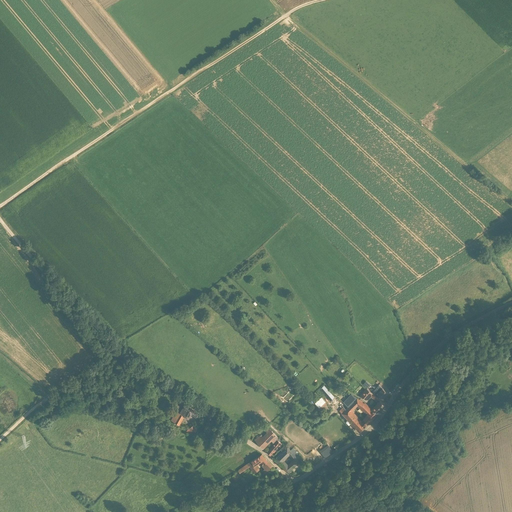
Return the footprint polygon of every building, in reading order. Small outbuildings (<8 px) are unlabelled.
[(324,386),(320,389),(330,401),(334,397),(324,386)] [(388,393),(382,388),(379,386),(377,388),(380,391),(377,394),(382,399),(388,393)] [(377,414),(385,405),(374,394),(368,390),(367,388),(360,395),(367,401),(371,397),(378,403),(372,409),(377,414)] [(351,395),(344,402),(346,405),(352,411),(357,406),(366,415),(361,420),(366,425),(376,414),(364,403),(357,398),(351,395)] [(321,398),(315,403),(319,407),(325,402),(321,398)] [(185,404),(175,423),(179,425),(184,416),(188,418),(191,412),(197,416),(199,413),(185,404)] [(352,411),(346,405),(343,407),(340,411),(360,432),(366,425),(361,420),(352,411)] [(191,435),(197,429),(193,425),(187,431),(191,435)] [(271,438),(275,441),(275,442),(279,438),(271,430),(263,438),(261,435),(255,440),(262,447),(271,438)] [(279,445),(280,447),(284,443),(279,438),(275,442),(275,441),(274,443),(275,444),(267,452),(270,455),(273,451),(274,452),(277,448),(276,448),(279,445)] [(275,459),(287,472),(300,461),(286,445),(284,443),(280,447),(281,448),(280,449),(280,450),(281,449),(283,452),(275,459)] [(333,452),(329,446),(321,452),(325,458),(333,452)] [(261,471),(265,475),(274,468),(265,458),(262,454),(238,471),(240,473),(250,466),(255,472),(259,469),(255,465),(260,462),(263,465),(261,466),(264,469),(261,471)] [(236,481),(240,477),(236,473),(232,477),(236,481)]
